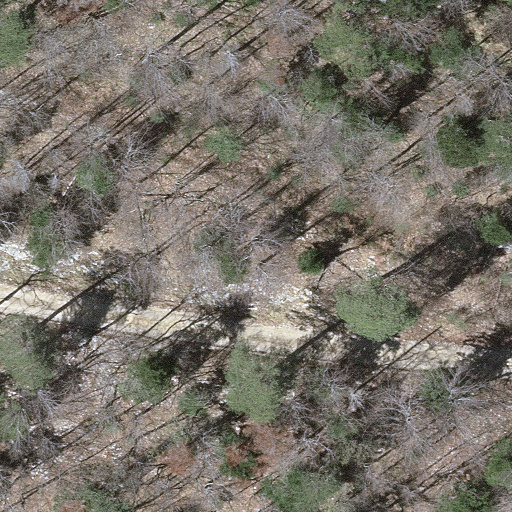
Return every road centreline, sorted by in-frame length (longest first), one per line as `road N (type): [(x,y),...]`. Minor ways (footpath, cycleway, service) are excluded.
road 1 (track): [(511,299),(269,183),(0,75)]
road 2 (track): [(0,320),(88,339),(511,373)]
